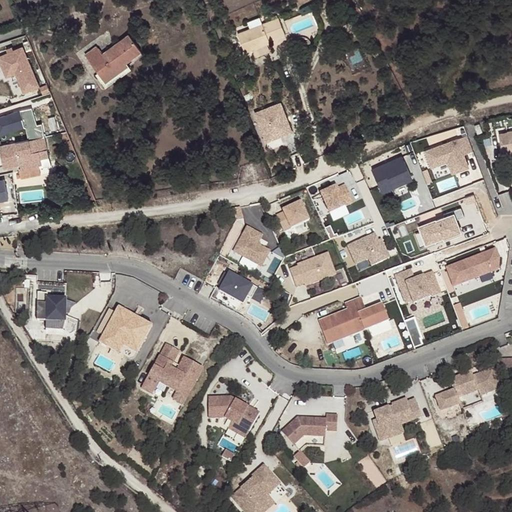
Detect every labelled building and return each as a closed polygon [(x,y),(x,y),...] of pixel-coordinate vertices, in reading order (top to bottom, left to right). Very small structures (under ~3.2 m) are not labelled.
[(253,29),(240,33),(248,54),(273,44),(272,42),(289,36),(282,18),(281,18),(275,20),(265,24),(253,29)] [(250,22),(253,29),(265,24),(263,18),(250,22)] [(100,47),(88,55),(108,83),(131,66),(129,64),(145,52),(132,35),(106,54),(100,47)] [(27,42),(0,52),(0,65),(4,77),(15,73),(22,92),(31,88),(34,96),(41,93),(41,91),(45,89),(27,42)] [(37,108),(24,111),(28,128),(29,128),(32,141),(2,147),(6,169),(23,165),(24,169),(43,165),(45,165),(44,159),(52,157),(46,125),(41,125),(37,108)] [(511,130),(499,133),(503,154),(511,152),(511,148),(511,147),(511,130)] [(52,157),(44,159),(45,165),(43,165),(43,169),(54,167),(52,157)] [(0,202),(18,199),(15,178),(0,180),(0,202)] [(496,249),(446,268),(453,286),(498,269),(499,258),(496,249)] [(50,293),(41,292),(38,320),(47,321),(46,330),(62,332),(71,335),(76,331),(78,321),(65,317),(67,299),(50,297),(50,293)] [(348,312),(326,320),(327,325),(321,327),(328,346),(389,323),(383,307),(367,313),(362,300),(346,306),(348,312)] [(120,307),(118,311),(152,330),(154,327),(120,307)] [(152,330),(118,311),(100,342),(119,353),(124,346),(138,354),(152,330)] [(179,356),(167,348),(144,385),(154,390),(157,385),(167,391),(169,386),(178,392),(175,396),(185,402),(203,373),(184,362),(179,370),(181,372),(179,376),(176,374),(170,371),(179,356)] [(511,350),(497,351),(501,361),(511,361),(511,350)] [(471,371),(451,378),(455,389),(436,395),(441,410),(460,403),(459,397),(478,390),(480,396),(501,387),(494,368),(477,374),(478,376),(474,378),(473,375),(471,371)] [(154,390),(144,385),(140,391),(150,397),(154,390)] [(169,386),(167,391),(175,396),(178,392),(169,386)] [(478,390),(459,397),(463,409),(483,402),(480,396),(478,390)] [(185,402),(175,396),(171,403),(181,409),(185,402)] [(228,399),(207,403),(210,423),(226,420),(233,424),(250,434),(259,417),(228,399)] [(407,399),(393,404),(393,406),(375,412),(377,419),(373,420),(380,441),(399,435),(396,426),(394,422),(415,414),(417,419),(422,417),(416,400),(409,402),(407,399)] [(415,414),(394,422),(396,426),(399,435),(403,433),(400,425),(417,419),(415,414)] [(298,419),(282,433),(294,447),(305,438),(326,439),(326,433),(337,434),(338,418),(327,417),(326,421),(298,419)] [(250,434),(233,424),(229,431),(246,441),(250,434)] [(472,432),(475,439),(485,435),(482,428),(472,432)] [(307,462),(297,450),(290,456),(300,467),(307,462)] [(263,511),(269,507),(269,498),(276,493),(270,487),(277,481),(264,467),(251,478),(255,482),(233,500),(243,511),(263,511)] [(277,481),(270,487),(276,493),(282,487),(277,481)] [(273,503),(269,507),(263,511),(270,511),(277,507),(273,503)]
